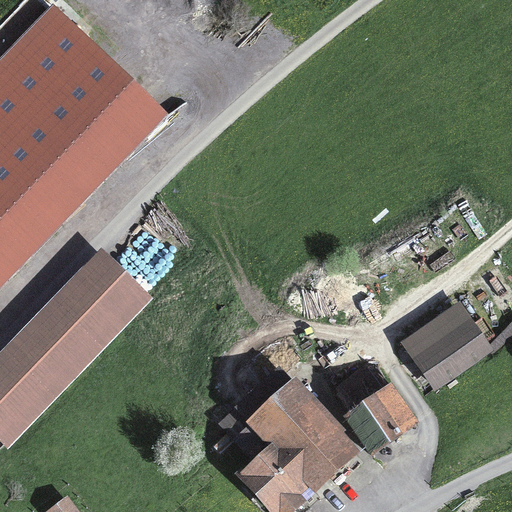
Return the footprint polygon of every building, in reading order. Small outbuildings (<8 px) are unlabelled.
[(51,10),(0,62),(0,268),(154,110),(51,10)] [(0,436),(7,443),(146,299),(110,264),(0,377),(0,436)] [(460,331),(459,328),(417,360),(437,388),(487,350),(469,324),(460,331)] [(376,367),(336,395),(374,449),(369,453),(372,457),(416,425),(376,367)] [(305,479),(315,491),(355,454),(281,372),(222,426),(259,467),(247,477),(279,511),(292,511),(303,503),(292,491),(305,479)] [(75,511),(67,501),(52,511),(75,511)]
